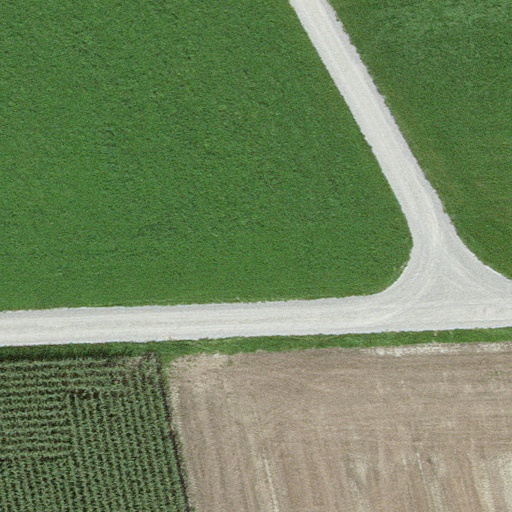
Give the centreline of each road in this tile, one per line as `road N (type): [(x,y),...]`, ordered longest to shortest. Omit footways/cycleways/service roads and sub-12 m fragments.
road 1 (track): [(511,307),(0,329)]
road 2 (track): [(309,0),(438,236),(451,309)]
